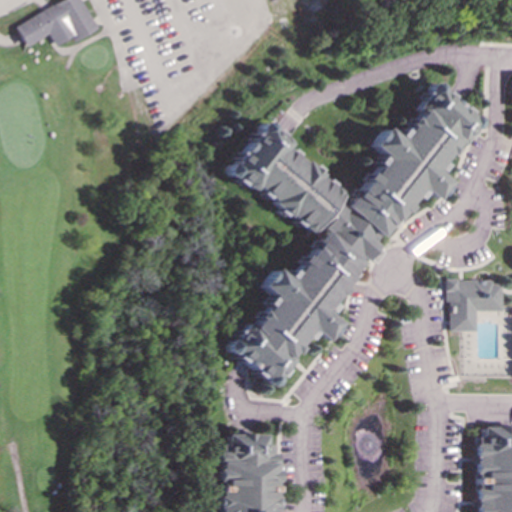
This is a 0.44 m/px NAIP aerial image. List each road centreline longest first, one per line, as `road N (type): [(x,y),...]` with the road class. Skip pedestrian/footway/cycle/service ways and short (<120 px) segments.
road 1 (residential): [(511,58),(502,59),(496,152),(462,208),(375,283),(355,350),(305,416),(302,511),(438,502),(440,404),(423,298),(393,266)]
road 2 (residential): [(295,107),(404,65),(502,59)]
